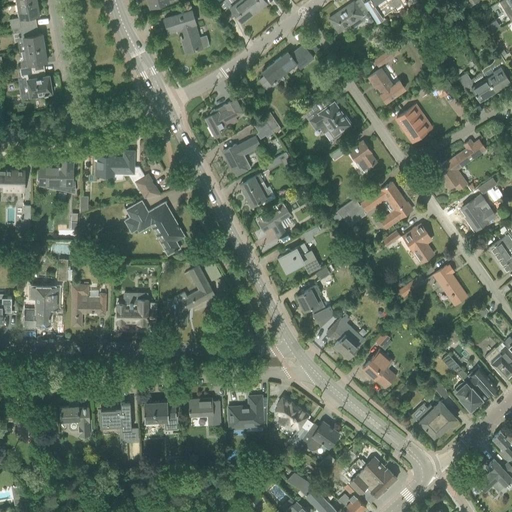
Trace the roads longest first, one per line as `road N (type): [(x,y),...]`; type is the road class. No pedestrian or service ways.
road 1 (residential): [(0,387),(311,369)]
road 2 (residential): [(295,350),(0,346)]
road 3 (tertiary): [(295,350),(165,106)]
road 4 (residential): [(405,167),(302,12)]
road 5 (residential): [(511,316),(405,167)]
road 6 (residential): [(165,106),(302,12)]
road 7 (residential): [(75,127),(53,0)]
road 8 (residential): [(511,101),(405,167)]
